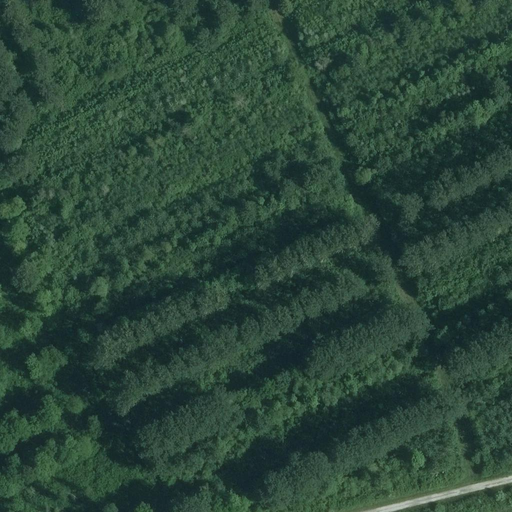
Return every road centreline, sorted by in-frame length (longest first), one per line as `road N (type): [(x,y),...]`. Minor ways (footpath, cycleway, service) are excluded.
road 1 (track): [(470,488),(446,382),(272,0)]
road 2 (track): [(372,511),(511,478)]
